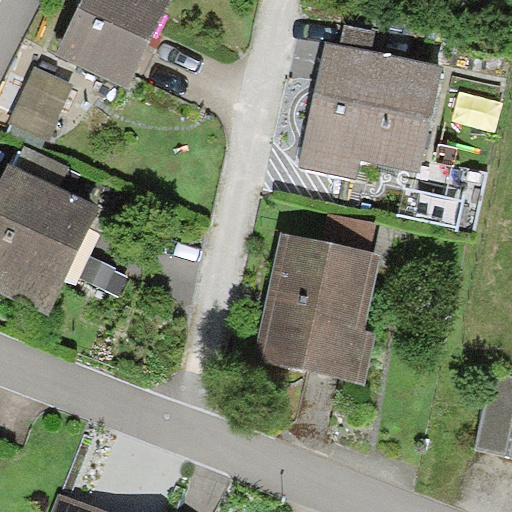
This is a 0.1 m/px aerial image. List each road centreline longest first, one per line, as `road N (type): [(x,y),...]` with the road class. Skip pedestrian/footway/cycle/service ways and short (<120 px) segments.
road 1 (residential): [(183,436),(202,381),(280,0)]
road 2 (residential): [(387,511),(183,436)]
road 3 (residential): [(183,436),(0,357)]
